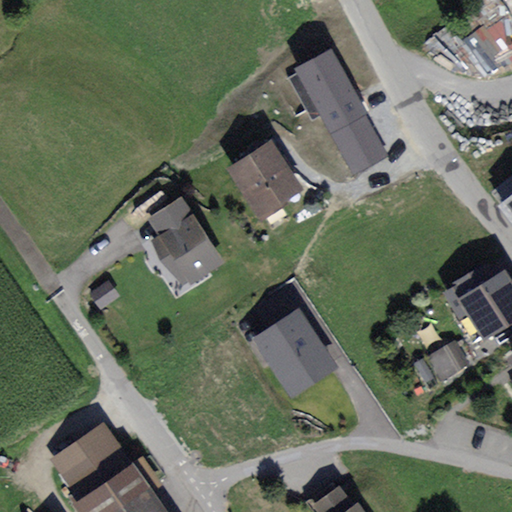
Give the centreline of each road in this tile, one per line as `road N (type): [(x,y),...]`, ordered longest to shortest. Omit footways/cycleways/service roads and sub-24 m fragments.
road 1 (unclassified): [(215,511),(0,210)]
road 2 (residential): [(511,244),(455,172),(349,0)]
